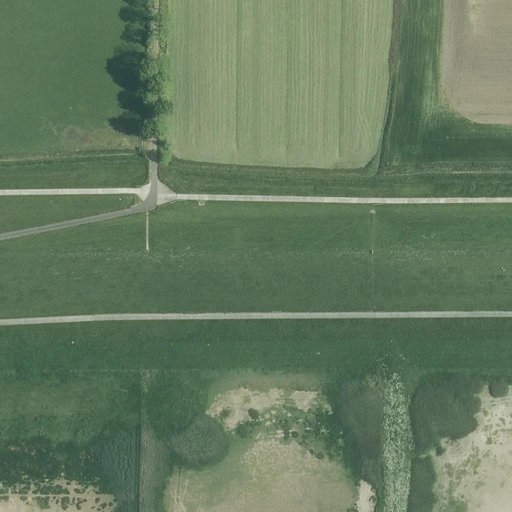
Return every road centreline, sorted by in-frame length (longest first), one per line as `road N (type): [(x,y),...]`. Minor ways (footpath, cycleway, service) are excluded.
road 1 (track): [(0,321),(511,312)]
road 2 (track): [(0,193),(511,198)]
road 3 (track): [(153,193),(138,209),(0,238)]
